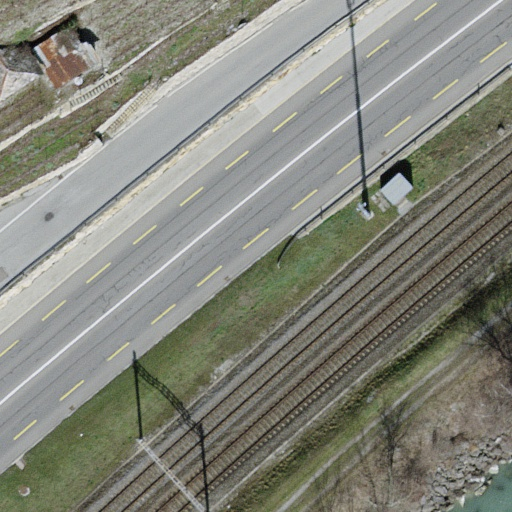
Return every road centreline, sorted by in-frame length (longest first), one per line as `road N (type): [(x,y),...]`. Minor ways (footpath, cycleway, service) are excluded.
road 1 (primary): [(0,403),(299,155),(504,0)]
road 2 (unclassified): [(0,260),(343,0)]
road 3 (track): [(511,314),(287,511)]
